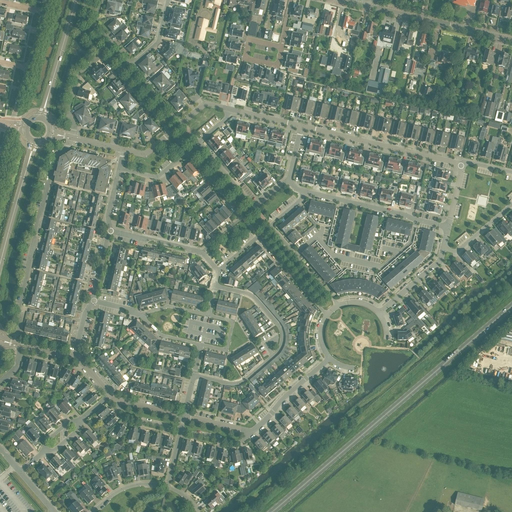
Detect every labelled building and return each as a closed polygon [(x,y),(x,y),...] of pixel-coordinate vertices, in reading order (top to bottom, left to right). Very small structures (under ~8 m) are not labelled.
[(116,0),(116,2),(108,1),(107,4),(109,4),(107,11),(110,11),(109,15),(113,16),(117,15),(117,14),(120,15),(121,12),(119,11),(120,7),(122,7),(123,1),(118,0),(116,0)] [(207,0),(206,8),(211,9),(212,5),(220,7),(221,0),(207,0)] [(227,0),(226,6),(232,8),(233,5),(239,7),(243,8),(243,7),(244,8),(245,0),(227,0)] [(247,11),(253,12),(255,2),(251,1),(251,0),(245,0),(244,8),(248,8),(247,11)] [(264,11),(266,0),(258,0),(258,6),(255,5),(252,16),(258,17),(260,10),(264,11)] [(479,12),(487,13),(489,2),(481,0),(479,12)] [(155,7),(157,8),(158,4),(143,1),(142,4),(146,5),(145,9),(143,9),(143,11),(154,14),(155,7)] [(276,17),(276,20),(282,22),(283,16),(282,16),(283,11),(284,11),(285,8),(284,7),(285,3),(280,2),(277,17),(276,17)] [(292,6),(290,14),(300,16),(303,5),(296,4),(295,7),(292,6)] [(505,8),(503,17),(510,19),(511,16),(511,4),(509,4),(508,8),(505,8)] [(498,16),(500,7),(499,7),(499,6),(497,5),(497,6),(492,5),(490,14),(498,16)] [(170,15),(170,16),(181,19),(183,20),(186,10),(177,8),(176,11),(175,11),(174,11),(172,10),(170,15)] [(307,17),(316,19),(318,11),(314,10),(314,11),(309,10),(307,17)] [(334,24),(331,24),(333,15),(332,14),(330,13),(329,14),(326,14),(324,25),(329,27),(327,36),(331,37),(334,24)] [(9,14),(8,19),(10,19),(15,20),(15,23),(26,25),(27,17),(16,15),(14,15),(9,14)] [(138,22),(137,25),(152,29),(153,25),(151,25),(153,19),(142,16),(141,18),(140,18),(139,22),(138,22)] [(172,28),(181,30),(182,24),(180,24),(181,19),(170,16),(169,18),(170,18),(169,23),(171,24),(172,23),(173,25),(172,28)] [(200,19),(195,40),(204,42),(209,21),(200,19)] [(114,35),(126,26),(124,23),(122,24),(118,20),(116,21),(114,20),(113,20),(111,22),(110,23),(112,25),(109,27),(113,32),(112,33),(114,35)] [(348,30),(347,35),(352,36),(356,37),(356,36),(358,36),(359,32),(357,31),(352,30),(353,28),(354,28),(355,24),(354,23),(355,22),(354,21),(351,20),(350,20),(348,30)] [(249,36),(257,38),(260,24),(252,22),(249,36)] [(378,29),(374,28),(375,24),(369,23),(369,25),(368,25),(366,33),(362,32),(360,41),(365,42),(366,36),(367,36),(368,34),(372,35),(372,36),(376,37),(378,29)] [(151,32),(152,29),(137,25),(137,28),(136,29),(141,29),(139,36),(148,38),(150,32),(151,32)] [(232,25),(231,29),(233,29),(232,36),(242,38),(244,31),(240,30),(241,27),(236,26),(233,25),(232,25)] [(122,42),(130,34),(129,33),(127,34),(125,31),(128,28),(126,26),(114,35),(117,38),(118,37),(122,42)] [(390,28),(384,27),(380,44),(386,45),(390,28)] [(395,29),(390,28),(386,45),(386,44),(392,46),(395,32),(394,32),(395,29)] [(180,36),(181,31),(172,29),(171,31),(170,32),(169,31),(166,30),(165,33),(166,34),(165,38),(176,40),(177,36),(180,36)] [(10,30),(9,34),(10,34),(9,37),(11,38),(23,41),(24,33),(22,32),(22,31),(16,30),(16,31),(13,30),(12,30),(10,30)] [(293,33),(291,39),(302,42),(303,36),(306,36),(307,32),(297,30),(296,33),(293,33)] [(399,34),(395,52),(400,53),(402,44),(410,46),(411,46),(412,47),(414,41),(411,41),(413,33),(407,32),(406,36),(405,36),(405,37),(404,37),(404,35),(399,34)] [(428,37),(422,35),(419,47),(422,48),(422,49),(426,50),(426,51),(428,45),(426,45),(428,37)] [(140,49),(143,46),(141,43),(139,45),(137,42),(138,40),(136,38),(125,47),(127,50),(128,49),(132,54),(139,48),(140,49)] [(230,38),(228,42),(231,43),(229,49),(240,52),(242,45),(238,44),(239,40),(230,38)] [(291,39),(290,46),(293,47),(293,50),(302,53),(303,49),(300,48),(301,44),(302,42),(291,39)] [(164,50),(161,52),(167,60),(173,55),(174,52),(174,51),(176,51),(182,53),(183,52),(183,49),(184,48),(184,45),(178,44),(177,47),(169,45),(166,44),(165,48),(164,50)] [(11,45),(9,53),(20,55),(22,48),(11,45)] [(465,49),(463,57),(466,58),(466,60),(471,61),(472,60),(477,62),(479,52),(478,52),(478,51),(476,51),(475,51),(465,49)] [(483,57),(484,58),(483,63),(490,65),(493,66),(495,54),(493,53),(493,52),(491,52),(491,51),(488,50),(488,51),(486,51),(486,52),(485,51),(483,57)] [(226,51),(225,55),(227,56),(226,62),(236,64),(238,57),(234,57),(235,53),(226,51)] [(288,54),(286,61),(297,63),(298,57),(301,58),(302,54),(292,51),(291,55),(288,54)] [(332,74),(336,75),(339,62),(336,61),(337,55),(333,54),(334,54),(331,53),(331,54),(330,54),(329,59),(323,57),(321,65),(334,68),(332,74)] [(440,64),(442,65),(442,63),(445,64),(445,65),(449,66),(450,64),(450,61),(451,61),(452,55),(441,53),(440,58),(437,57),(436,61),(430,60),(429,66),(435,67),(435,66),(439,67),(440,64)] [(150,54),(148,56),(143,60),(145,62),(140,66),(142,68),(142,69),(144,71),(152,64),(148,60),(152,57),(150,54)] [(508,67),(511,57),(508,56),(506,55),(507,55),(506,54),(504,54),(503,54),(502,54),(501,57),(500,57),(498,63),(500,63),(499,66),(500,66),(500,67),(503,68),(504,67),(505,68),(505,67),(508,67)] [(342,63),(339,62),(336,75),(340,76),(342,70),(348,71),(349,66),(350,66),(351,62),(350,62),(351,59),(344,57),(342,63)] [(206,68),(208,61),(202,60),(202,61),(199,61),(198,63),(201,64),(200,66),(206,68)] [(286,61),(285,68),(288,68),(288,72),(291,73),(297,74),(298,70),(295,69),(297,63),(286,61)] [(156,68),(152,64),(144,71),(146,74),(146,73),(148,75),(153,71),(155,74),(163,67),(161,64),(156,68)] [(244,64),(241,75),(248,77),(247,79),(251,80),(253,71),(250,70),(251,66),(244,64)] [(97,81),(108,71),(103,65),(99,68),(98,66),(89,73),(92,76),(93,77),(93,78),(94,78),(97,81)] [(253,71),(251,80),(255,81),(255,78),(262,80),(264,69),(257,67),(256,71),(253,71)] [(390,70),(381,68),(377,83),(387,85),(388,81),(389,78),(390,70)] [(264,69),(262,80),(267,81),(267,84),(271,85),(273,75),(270,74),(271,71),(264,69)] [(0,70),(0,78),(7,80),(9,73),(0,70)] [(187,87),(188,87),(189,88),(190,88),(191,87),(192,87),(194,87),(193,80),(199,79),(198,73),(192,74),(192,71),(185,72),(187,87)] [(156,85),(158,88),(168,79),(162,72),(157,76),(159,78),(154,82),(156,85)] [(273,75),(271,85),(275,86),(275,83),(282,85),(284,74),(277,72),(276,76),(273,75)] [(168,79),(158,88),(160,90),(161,90),(163,92),(165,90),(167,92),(169,90),(175,86),(176,85),(175,84),(173,82),(172,83),(168,79)] [(116,97),(122,92),(120,90),(123,88),(120,85),(121,84),(118,80),(116,81),(111,85),(117,92),(114,95),(116,97)] [(387,85),(377,83),(368,81),(366,92),(384,96),(387,85)] [(217,87),(218,85),(206,82),(204,91),(211,92),(213,92),(213,93),(219,94),(220,92),(227,94),(229,85),(222,83),(221,88),(217,87)] [(93,96),(96,93),(98,96),(100,94),(98,92),(96,93),(88,83),(83,87),(84,88),(83,90),(80,89),(80,91),(79,92),(79,93),(79,94),(79,95),(78,97),(88,100),(90,95),(93,96)] [(233,87),(231,95),(238,97),(237,100),(245,101),(246,97),(247,97),(248,92),(241,90),(241,89),(233,87)] [(179,90),(177,92),(177,93),(174,95),(176,97),(174,98),(175,100),(172,103),(174,105),(173,106),(179,112),(185,106),(185,105),(184,106),(181,103),(184,101),(183,100),(186,98),(179,90)] [(266,99),(268,93),(261,91),(260,95),(255,94),(255,95),(254,95),(253,99),(253,102),(253,103),(258,104),(261,104),(262,99),(266,99),(265,101),(266,101),(266,99)] [(274,94),(268,93),(266,99),(269,100),(268,106),(271,107),(271,108),(275,109),(275,108),(276,108),(277,105),(278,105),(279,101),(278,100),(273,98),(274,94)] [(124,108),(125,107),(134,99),(132,97),(131,98),(129,95),(124,99),(122,97),(118,101),(124,108)] [(286,109),(286,110),(288,111),(291,112),(294,97),(286,95),(283,108),(286,109)] [(296,111),(298,112),(301,99),(294,97),(291,112),(294,112),(295,113),(296,111)] [(484,102),(481,116),(484,117),(484,118),(489,119),(492,120),(492,119),(495,120),(497,109),(498,109),(499,106),(500,101),(500,99),(496,98),(495,100),(494,105),(484,102)] [(136,102),(134,99),(125,107),(127,110),(126,111),(131,116),(137,111),(134,108),(137,105),(135,102),(136,102)] [(302,114),(305,115),(309,100),(301,99),(298,112),(301,112),(301,114),(302,114)] [(116,103),(114,100),(108,105),(111,108),(116,103)] [(310,115),(313,115),(316,102),(309,100),(305,115),(308,116),(310,116),(310,115)] [(317,118),(320,118),(323,104),(316,102),(313,115),(316,116),(315,117),(317,118)] [(77,117),(79,120),(88,114),(90,113),(85,105),(81,104),(76,108),(75,109),(77,112),(78,112),(79,113),(76,114),(78,117),(77,117)] [(325,118),(327,119),(330,106),(323,104),(320,118),(323,119),(324,120),(325,118)] [(331,121),(334,122),(338,107),(330,106),(327,119),(330,119),(330,121),(331,121)] [(339,122),(342,122),(345,109),(338,107),(334,122),(337,123),(338,123),(339,123),(339,122)] [(346,125),(349,125),(352,111),(345,109),(342,122),(345,123),(344,124),(346,125)] [(495,120),(495,121),(502,123),(505,111),(501,110),(498,109),(497,109),(495,120)] [(354,125),(357,126),(360,113),(352,111),(349,125),(352,126),(354,126),(354,125)] [(511,114),(505,112),(503,120),(510,122),(511,114)] [(361,128),(364,129),(367,114),(360,113),(357,126),(359,126),(359,128),(361,128)] [(88,122),(89,124),(90,125),(95,122),(96,119),(95,117),(91,119),(88,114),(79,120),(80,123),(81,122),(83,125),(88,122)] [(374,116),(367,114),(364,129),(367,130),(367,129),(368,130),(369,128),(371,129),(374,116)] [(103,132),(106,132),(109,119),(100,117),(98,123),(101,124),(100,130),(103,131),(103,132)] [(377,131),(377,132),(379,132),(382,133),(385,119),(377,117),(374,130),(377,131)] [(117,128),(117,124),(118,122),(109,119),(106,132),(109,133),(109,132),(112,133),(113,127),(117,128)] [(155,132),(159,129),(156,125),(155,126),(150,119),(145,124),(144,123),(141,126),(142,132),(144,134),(147,132),(150,130),(153,133),(155,131),(155,132)] [(387,133),(389,133),(392,120),(385,119),(382,133),(385,134),(386,134),(387,133)] [(393,136),(396,137),(400,122),(392,120),(389,133),(392,134),(392,135),(393,136)] [(121,122),(120,124),(120,128),(123,129),(121,135),(124,136),(124,137),(127,137),(130,127),(129,126),(126,126),(126,124),(121,122)] [(239,122),(238,124),(238,125),(237,129),(236,134),(242,136),(242,133),(244,123),(239,122)] [(401,136),(404,137),(407,124),(400,122),(396,137),(399,137),(401,138),(401,136)] [(242,133),(242,136),(247,137),(246,139),(250,140),(250,138),(252,131),(249,130),(249,128),(249,126),(250,126),(250,125),(250,124),(249,124),(244,123),(244,124),(242,133)] [(130,127),(127,137),(130,138),(130,137),(133,138),(134,134),(135,132),(138,133),(142,134),(142,132),(141,126),(139,127),(130,124),(129,126),(130,127)] [(408,139),(411,140),(414,125),(407,124),(404,137),(407,137),(406,139),(408,139)] [(416,140),(418,140),(421,127),(414,125),(411,140),(414,141),(415,141),(416,140)] [(256,126),(256,128),(256,130),(255,130),(255,132),(252,131),(250,138),(259,140),(260,137),(262,127),(257,126),(256,126)] [(260,137),(259,140),(268,142),(269,135),(266,135),(267,132),(266,132),(267,131),(267,129),(267,128),(262,127),(260,137)] [(422,143),(425,144),(429,129),(421,127),(418,140),(421,141),(421,142),(422,143)] [(430,143),(433,144),(436,131),(429,129),(425,144),(429,144),(430,144),(430,143)] [(274,130),(274,131),(273,132),(273,134),(272,136),(269,135),(268,142),(277,144),(279,131),(274,130)] [(284,135),(285,133),(284,132),(279,131),(277,144),(282,145),(281,147),(285,148),(287,139),(284,139),(284,136),(284,135)] [(437,146),(440,147),(443,132),(436,131),(433,144),(436,144),(435,146),(437,146)] [(445,147),(448,147),(451,134),(443,132),(440,147),(443,148),(445,148),(445,147)] [(452,150),(455,150),(458,136),(451,134),(448,147),(450,148),(450,149),(452,150)] [(465,138),(458,136),(455,150),(458,151),(459,151),(460,150),(462,151),(465,138)] [(210,143),(208,144),(208,145),(212,149),(219,142),(216,137),(214,139),(211,142),(210,143)] [(489,159),(491,151),(495,152),(498,139),(493,137),(491,145),(485,143),(485,145),(484,145),(483,149),(484,149),(482,157),(489,159)] [(307,145),(305,154),(309,155),(309,153),(315,154),(318,140),(313,139),(312,139),(312,140),(312,141),(311,143),(311,145),(307,145)] [(501,140),(498,139),(495,152),(494,153),(498,154),(496,160),(503,162),(504,159),(505,159),(506,155),(505,155),(507,149),(503,148),(504,145),(500,144),(501,140)] [(323,142),(318,140),(315,154),(320,155),(319,157),(323,158),(325,149),(322,148),(323,146),(322,146),(323,144),(323,142)] [(216,153),(217,151),(218,150),(220,149),(222,151),(227,147),(225,144),(223,146),(219,142),(212,149),(215,152),(215,153),(216,153)] [(471,147),(469,154),(471,154),(470,155),(474,156),(474,155),(476,156),(479,144),(472,142),(472,143),(470,142),(469,147),(471,147)] [(227,147),(222,151),(224,154),(223,155),(221,156),(220,157),(220,158),(223,162),(233,154),(229,150),(233,147),(230,144),(227,147)] [(332,144),(331,146),(331,148),(330,150),(327,149),(325,157),(329,158),(329,155),(334,156),(335,156),(337,145),(332,144)] [(343,146),(342,146),(337,145),(335,156),(334,156),(334,159),(339,160),(339,162),(343,163),(345,153),(341,153),(342,150),(342,149),(343,147),(343,146)] [(351,149),(351,151),(350,152),(350,154),(346,154),(345,161),(353,163),(357,150),(352,148),(351,149)] [(362,151),(357,150),(353,163),(362,165),(364,158),(361,157),(361,155),(362,153),(362,152),(362,151)] [(72,151),(68,154),(60,158),(58,168),(68,170),(69,162),(71,161),(79,163),(78,164),(93,168),(93,167),(101,168),(102,170),(100,178),(110,180),(112,171),(105,159),(72,151)] [(277,154),(267,152),(266,156),(268,157),(267,163),(278,165),(281,166),(282,160),(282,159),(280,159),(278,159),(278,158),(276,158),(277,154)] [(371,153),(370,154),(370,155),(370,157),(369,159),(366,158),(364,166),(373,168),(376,154),(371,153)] [(233,154),(223,162),(227,166),(228,166),(229,165),(230,164),(232,162),(234,165),(239,161),(237,158),(233,154)] [(381,156),(381,155),(376,154),(373,168),(378,169),(378,171),(381,172),(384,163),(380,162),(381,159),(381,158),(382,156),(381,156)] [(390,158),(390,160),(389,161),(389,164),(385,163),(384,170),(387,171),(388,169),(393,170),(396,159),(391,158),(390,158)] [(401,160),(396,159),(393,170),(392,172),(401,175),(403,167),(400,166),(400,164),(401,162),(401,161),(401,160)] [(232,172),(235,176),(245,167),(239,161),(234,165),(236,167),(234,169),(233,170),(232,171),(232,172)] [(409,163),(409,164),(409,166),(408,168),(405,168),(403,175),(412,177),(415,163),(410,162),(409,163)] [(193,175),(197,171),(194,167),(194,166),(192,163),(191,164),(190,163),(185,167),(187,170),(185,172),(191,180),(195,184),(198,181),(193,175)] [(420,165),(415,163),(412,177),(417,179),(421,179),(422,172),(419,171),(420,169),(420,167),(421,165),(420,165)] [(239,180),(241,179),(240,179),(242,178),(244,176),(246,179),(252,173),(250,170),(248,171),(245,167),(235,176),(238,180),(239,180)] [(444,169),(435,167),(434,171),(436,172),(434,178),(446,181),(448,181),(450,175),(449,175),(449,174),(447,174),(446,174),(443,173),(444,169)] [(57,173),(55,172),(54,177),(56,177),(55,182),(65,185),(69,170),(68,170),(58,168),(57,173)] [(272,182),(271,181),(270,180),(270,179),(269,178),(271,175),(266,169),(263,171),(264,173),(260,176),(269,186),(272,183),(272,182)] [(302,183),(302,184),(307,185),(311,171),(302,169),(300,176),(303,177),(303,180),(302,181),(302,183)] [(313,186),(313,185),(314,184),(313,184),(314,182),(314,180),(318,181),(320,173),(316,172),(315,175),(310,173),(311,171),(307,185),(312,186),(313,186)] [(178,173),(174,176),(182,184),(186,181),(188,183),(191,180),(185,172),(182,174),(180,172),(178,173)] [(81,173),(78,188),(83,189),(86,174),(81,173)] [(321,174),(319,181),(323,182),(322,184),(322,186),(321,187),(321,188),(322,188),(327,189),(329,178),(330,176),(325,174),(321,174)] [(89,185),(90,180),(89,180),(90,178),(92,178),(95,179),(95,176),(88,175),(87,180),(88,180),(87,185),(89,185)] [(173,185),(170,187),(175,197),(180,192),(177,188),(182,184),(174,176),(171,179),(170,180),(174,185),(173,185)] [(264,190),(269,186),(260,176),(253,182),(257,187),(260,185),(261,187),(262,188),(263,190),(264,190)] [(341,193),(346,194),(349,180),(344,179),(345,177),(341,176),(339,186),(342,186),(342,189),(341,190),(341,192),(341,193)] [(95,192),(106,194),(107,189),(109,190),(110,185),(108,185),(110,180),(100,178),(99,177),(95,192)] [(333,190),(333,188),(333,187),(334,185),(337,185),(339,178),(335,177),(335,179),(329,178),(327,189),(332,191),(332,190),(333,190)] [(447,186),(445,185),(443,185),(441,184),(442,181),(432,178),(431,182),(433,183),(432,189),(443,192),(446,192),(447,186)] [(352,195),(352,193),(353,191),(353,189),(357,190),(358,182),(349,180),(346,194),(351,195),(352,195)] [(361,197),(366,199),(369,185),(364,184),(364,182),(361,181),(358,190),(362,191),(361,193),(361,195),(360,197),(361,197)] [(127,193),(137,195),(140,184),(135,183),(135,184),(133,183),(132,186),(129,186),(127,193)] [(202,198),(211,190),(210,189),(208,186),(207,187),(204,183),(200,186),(198,188),(195,191),(193,192),(195,195),(198,193),(202,198)] [(144,185),(140,184),(137,195),(143,197),(143,198),(149,200),(149,192),(145,192),(144,192),(146,186),(144,186),(144,185)] [(163,185),(158,186),(161,197),(163,198),(165,197),(165,196),(167,195),(168,198),(175,197),(170,187),(167,189),(166,189),(165,185),(163,185)] [(371,200),(372,199),(372,198),(372,196),(373,194),(376,195),(378,187),(369,185),(366,199),(371,200)] [(155,198),(161,197),(158,186),(154,187),(152,188),(153,192),(152,192),(149,192),(149,200),(155,198)] [(380,202),(385,203),(388,192),(383,191),(383,188),(380,187),(378,195),(381,196),(381,198),(380,200),(380,201),(380,202)] [(391,204),(391,202),(392,201),(392,198),(396,199),(398,190),(394,189),(394,191),(389,190),(388,192),(385,203),(390,204),(391,204)] [(215,200),(217,198),(216,197),(214,194),(211,190),(202,198),(199,200),(202,203),(204,201),(208,206),(215,200)] [(443,204),(444,198),(444,197),(442,197),(440,196),(438,196),(439,192),(430,190),(429,194),(431,194),(429,200),(441,203),(443,204)] [(400,206),(400,207),(405,208),(408,194),(399,192),(397,199),(401,200),(400,203),(400,204),(399,206),(400,206)] [(410,209),(410,208),(411,207),(411,205),(412,203),(415,204),(417,194),(414,193),(413,195),(408,194),(405,208),(410,209)] [(103,197),(94,195),(91,194),(90,199),(93,200),(101,202),(103,197)] [(54,196),(53,202),(64,204),(66,199),(63,198),(54,196)] [(53,202),(52,207),(63,210),(64,204),(53,202)] [(309,213),(308,214),(308,215),(310,217),(310,216),(311,216),(312,213),(314,213),(316,203),(311,202),(309,212),(309,213)] [(441,209),(440,208),(439,208),(438,208),(436,207),(436,203),(429,202),(426,212),(438,215),(440,215),(442,209),(441,209)] [(52,207),(50,212),(62,215),(63,210),(52,207)] [(232,215),(226,208),(221,212),(217,208),(214,211),(218,214),(224,222),(228,218),(228,219),(231,216),(232,215)] [(280,227),(286,234),(308,215),(302,208),(280,227)] [(345,210),(344,215),(353,218),(355,213),(336,208),(345,210)] [(58,220),(61,220),(62,215),(50,212),(49,218),(58,220)] [(128,223),(131,224),(132,216),(133,216),(133,213),(130,212),(129,215),(123,214),(122,219),(121,219),(120,223),(121,223),(120,224),(127,226),(128,223)] [(223,222),(224,222),(218,214),(213,218),(210,214),(207,217),(209,219),(217,228),(220,225),(221,225),(223,223),(223,222)] [(135,228),(139,229),(142,218),(134,216),(133,216),(132,216),(131,224),(134,224),(133,227),(135,228)] [(149,230),(159,232),(161,223),(155,222),(157,217),(153,216),(149,230)] [(318,225),(317,224),(310,216),(310,217),(308,218),(314,225),(311,228),(302,235),(304,237),(318,225)] [(150,228),(152,220),(142,218),(139,229),(144,230),(146,230),(147,227),(150,228)] [(161,223),(159,232),(169,235),(171,225),(171,223),(165,222),(166,219),(163,218),(162,218),(161,223)] [(209,219),(204,223),(202,221),(199,223),(209,235),(213,231),(216,229),(217,228),(209,219)] [(57,222),(48,220),(47,226),(56,228),(57,222)] [(169,235),(178,237),(181,226),(175,224),(176,221),(172,220),(171,223),(171,225),(169,235)] [(511,227),(511,228),(510,227),(509,227),(504,221),(498,226),(500,229),(500,230),(502,233),(503,232),(506,235),(509,233),(510,235),(511,232),(511,227)] [(178,237),(188,239),(191,228),(185,226),(185,223),(182,223),(182,222),(181,226),(178,237)] [(198,241),(200,230),(194,229),(195,225),(193,224),(193,225),(191,225),(191,228),(188,239),(198,241)] [(425,231),(424,236),(433,238),(435,233),(416,229),(416,232),(418,233),(419,230),(425,231)] [(295,245),(302,239),(295,231),(294,232),(293,231),(290,234),(291,235),(288,237),(295,245)] [(494,231),(489,235),(489,234),(486,237),(494,247),(497,245),(498,246),(502,242),(504,244),(507,242),(500,233),(497,236),(494,231)] [(493,252),(489,247),(486,250),(480,243),(478,245),(477,244),(474,247),(475,248),(474,248),(476,250),(475,251),(477,254),(478,253),(481,256),(484,254),(485,254),(486,254),(488,256),(493,252)] [(257,248),(255,249),(261,256),(262,257),(266,254),(258,245),(256,247),(257,248)] [(302,253),(306,257),(314,251),(310,247),(303,253),(302,253)] [(50,250),(42,248),(41,253),(49,255),(52,256),(54,250),(50,250)] [(118,248),(117,254),(125,256),(128,256),(129,250),(118,248)] [(140,254),(139,259),(142,260),(142,258),(148,259),(150,250),(144,249),(143,255),(140,254)] [(253,250),(250,252),(257,260),(261,256),(255,249),(253,251),(253,250)] [(421,251),(417,253),(417,254),(423,260),(430,255),(430,252),(421,250),(421,251)] [(306,257),(309,261),(317,255),(314,251),(306,257)] [(249,254),(247,256),(253,263),(257,260),(250,252),(248,254),(249,254)] [(462,257),(469,265),(471,267),(480,260),(476,255),(473,257),(468,252),(462,257)] [(165,254),(160,253),(158,261),(157,264),(162,266),(163,263),(165,254)] [(417,253),(413,256),(419,263),(423,260),(417,254),(417,253)] [(309,261),(312,265),(320,258),(317,255),(309,261)] [(245,256),(243,258),(250,267),(251,268),(255,265),(253,263),(247,256),(246,257),(245,256)] [(413,256),(409,259),(416,267),(419,263),(413,256)] [(187,271),(188,265),(185,265),(187,259),(181,258),(179,266),(185,268),(184,270),(187,271)] [(241,261),(240,263),(246,270),(250,267),(243,258),(241,260),(241,261)] [(312,265),(316,268),(323,262),(320,258),(312,265)] [(409,259),(406,262),(412,270),(416,267),(409,259)] [(316,268),(319,272),(326,265),(323,262),(316,268)] [(406,262),(402,265),(408,273),(412,270),(406,262)] [(457,262),(451,267),(453,270),(453,271),(455,274),(456,273),(458,276),(463,272),(465,274),(469,279),(473,275),(466,267),(463,269),(457,262)] [(237,263),(235,265),(236,266),(243,274),(246,270),(240,263),(238,264),(237,263)] [(190,264),(189,270),(190,272),(191,272),(195,276),(204,270),(204,269),(201,267),(201,268),(199,265),(197,267),(195,265),(190,264)] [(319,272),(322,275),(329,269),(326,265),(319,272)] [(402,265),(398,268),(405,276),(408,273),(402,265)] [(238,278),(243,274),(236,266),(233,268),(233,269),(231,271),(232,272),(229,274),(235,278),(236,276),(238,278)] [(271,269),(269,272),(271,274),(270,274),(274,279),(282,272),(281,272),(280,271),(281,270),(278,267),(276,269),(273,271),(271,269)] [(398,268),(395,272),(401,279),(405,276),(398,268)] [(322,275),(325,279),(332,273),(329,269),(322,275)] [(204,277),(206,275),(205,273),(205,272),(204,270),(195,276),(198,281),(198,282),(200,284),(204,281),(203,279),(204,277)] [(36,272),(35,278),(43,280),(45,274),(36,272)] [(285,275),(282,272),(274,279),(277,282),(275,284),(277,285),(278,284),(286,277),(284,276),(285,275)] [(395,272),(391,275),(398,282),(401,279),(395,272)] [(442,276),(441,277),(449,286),(452,283),(455,286),(456,285),(460,282),(454,276),(451,278),(446,272),(445,274),(444,273),(442,275),(442,276)] [(336,277),(332,273),(325,279),(328,283),(336,277)] [(237,279),(235,278),(229,274),(228,279),(227,278),(226,281),(225,281),(225,285),(235,287),(237,279)] [(391,275),(388,278),(394,285),(398,282),(391,275)] [(278,284),(283,289),(290,282),(288,280),(289,280),(286,277),(278,284)] [(388,278),(384,281),(390,288),(390,289),(394,285),(388,278)] [(435,281),(429,286),(432,289),(432,290),(434,292),(435,292),(438,295),(441,292),(443,294),(448,290),(443,285),(441,287),(435,281)] [(283,289),(287,293),(295,287),(294,286),(294,287),(292,285),(293,285),(290,282),(283,289)] [(337,294),(338,294),(341,293),(338,284),(336,284),(333,285),(331,283),(329,284),(338,294),(337,294)] [(372,284),(371,284),(368,293),(369,294),(372,295),(376,286),(374,285),(372,284)] [(376,284),(376,286),(372,295),(375,296),(376,297),(381,288),(382,287),(376,284)] [(108,290),(114,292),(113,295),(119,296),(119,293),(116,292),(118,287),(109,285),(108,290)] [(287,293),(291,298),(299,291),(298,291),(298,292),(297,290),(295,287),(287,293)] [(388,288),(385,290),(383,290),(381,288),(376,297),(377,297),(379,299),(379,298),(389,289),(388,288)] [(167,289),(157,292),(160,302),(164,301),(164,300),(167,300),(166,297),(169,296),(167,289)] [(438,300),(431,293),(429,295),(425,290),(418,295),(423,300),(422,301),(425,304),(426,304),(429,302),(432,305),(438,300)] [(291,298),(288,300),(292,304),(293,303),(302,295),(299,291),(291,298)] [(157,292),(151,293),(154,303),(157,303),(160,302),(157,292)] [(151,293),(145,295),(144,295),(145,296),(148,306),(151,305),(151,304),(154,303),(151,293)] [(144,307),(148,306),(145,296),(143,297),(142,294),(135,296),(137,305),(140,304),(141,307),(144,306),(144,307)] [(305,299),(302,295),(293,303),(296,307),(305,299)] [(304,300),(296,307),(299,311),(302,309),(309,303),(305,299),(304,300)] [(422,309),(413,300),(411,302),(410,302),(407,304),(408,305),(407,306),(412,312),(409,315),(412,318),(414,320),(414,321),(424,312),(422,309)] [(302,309),(299,311),(303,314),(304,314),(305,313),(312,307),(309,303),(302,309)] [(305,313),(314,317),(315,315),(316,313),(317,311),(316,312),(312,307),(305,313)] [(403,307),(398,311),(398,312),(399,315),(394,316),(397,326),(404,324),(401,314),(406,310),(403,307)] [(249,311),(241,316),(242,319),(243,318),(244,320),(252,315),(249,311)] [(103,313),(101,319),(110,321),(110,320),(112,321),(113,315),(111,315),(103,313)] [(302,319),(311,322),(312,320),(313,320),(313,318),(314,317),(305,313),(303,319),(302,319)] [(245,323),(246,325),(255,320),(252,315),(244,320),(246,322),(245,323)] [(311,327),(311,325),(310,324),(311,322),(302,319),(299,320),(299,322),(301,322),(300,326),(310,328),(311,327)] [(249,327),(250,329),(257,324),(255,320),(246,325),(248,328),(249,327)] [(27,321),(25,332),(30,333),(33,322),(27,321)] [(30,333),(35,335),(37,326),(38,323),(33,322),(30,333)] [(37,326),(35,335),(41,336),(43,327),(43,324),(44,324),(38,322),(38,323),(37,326)] [(135,324),(133,322),(127,328),(130,331),(132,329),(136,333),(143,326),(140,323),(140,324),(137,322),(135,324)] [(250,331),(252,334),(260,328),(257,324),(250,329),(251,331),(250,331)] [(411,333),(413,332),(410,329),(411,328),(408,325),(404,329),(404,333),(399,333),(399,340),(409,340),(409,339),(413,335),(411,333)] [(145,329),(146,329),(143,326),(136,333),(135,334),(140,339),(147,331),(145,329)] [(56,340),(62,341),(64,332),(64,330),(65,329),(59,328),(56,340)] [(255,338),(263,333),(260,328),(252,334),(253,336),(254,335),(255,338)] [(66,330),(64,330),(64,332),(62,341),(61,342),(64,343),(64,341),(67,342),(70,332),(67,331),(66,330)] [(150,332),(149,333),(147,331),(140,339),(145,343),(153,335),(150,332)] [(152,350),(157,344),(155,342),(157,340),(155,338),(156,337),(153,335),(145,343),(152,350)] [(251,346),(249,347),(254,356),(258,353),(254,345),(252,347),(251,346)] [(301,347),(303,354),(311,351),(311,350),(311,348),(310,348),(309,345),(300,347),(301,347)] [(247,350),(245,351),(250,358),(254,356),(249,347),(246,349),(247,350)] [(242,351),(240,353),(245,361),(250,358),(245,351),(243,352),(242,351)] [(303,354),(302,354),(308,361),(313,357),(314,357),(313,355),(312,353),(311,351),(303,354)] [(238,355),(236,356),(241,364),(245,361),(240,353),(237,354),(238,355)] [(302,354),(298,357),(304,364),(308,361),(302,354)] [(97,360),(101,365),(108,359),(104,355),(97,360)] [(231,358),(236,367),(241,364),(236,356),(234,358),(234,357),(231,358)] [(298,357),(294,361),(300,368),(304,364),(298,357)] [(101,365),(105,369),(111,364),(108,359),(101,365)] [(22,366),(26,368),(25,371),(31,373),(30,376),(34,377),(37,365),(33,364),(34,362),(33,362),(33,361),(28,360),(28,361),(27,364),(22,363),(22,366)] [(297,371),(300,368),(294,361),(291,364),(297,371)] [(39,370),(39,373),(44,375),(44,376),(47,377),(48,373),(49,368),(50,366),(47,365),(46,365),(42,363),(41,364),(40,366),(39,370)] [(290,363),(286,366),(293,374),(297,371),(291,364),(290,363)] [(105,369),(109,374),(115,368),(111,364),(105,369)] [(53,367),(52,369),(49,368),(48,373),(47,377),(47,379),(56,381),(59,368),(58,368),(58,367),(53,366),(53,367)] [(286,366),(282,370),(289,378),(293,374),(286,366)] [(109,374),(112,378),(119,372),(115,368),(109,374)] [(70,375),(71,373),(71,372),(67,370),(66,370),(61,378),(66,381),(65,382),(68,384),(72,376),(70,375)] [(282,370),(278,373),(285,381),(289,378),(282,370)] [(112,378),(116,383),(123,377),(119,372),(112,378)] [(335,384),(339,377),(336,375),(336,374),(333,372),(332,373),(329,372),(326,378),(326,379),(324,380),(329,386),(330,385),(331,384),(332,385),(333,385),(334,385),(335,384)] [(278,373),(274,376),(281,384),(285,381),(278,373)] [(68,384),(66,386),(69,388),(71,386),(76,389),(81,379),(81,378),(77,376),(76,376),(75,378),(72,376),(68,384)] [(274,376),(271,380),(277,388),(281,384),(274,376)] [(116,383),(120,387),(127,381),(123,377),(116,383)] [(342,380),(340,384),(343,390),(349,391),(349,388),(353,389),(353,387),(357,387),(357,386),(360,386),(360,381),(357,381),(357,380),(354,380),(354,379),(350,378),(350,379),(346,379),(346,380),(342,380)] [(25,392),(27,383),(25,382),(15,380),(15,383),(12,383),(11,388),(11,389),(22,391),(25,392)] [(271,380),(267,383),(273,391),(277,388),(271,380)] [(327,401),(330,398),(324,392),(328,389),(320,380),(317,382),(317,383),(315,385),(321,392),(320,393),(327,401)] [(133,391),(139,393),(141,384),(136,383),(136,382),(133,381),(131,387),(134,388),(133,391)] [(267,383),(263,386),(263,387),(264,387),(270,394),(273,391),(267,383)] [(86,385),(78,392),(81,396),(80,397),(83,400),(90,394),(88,391),(90,389),(90,388),(87,385),(86,385)] [(264,387),(263,387),(260,391),(266,398),(270,394),(264,387)] [(254,390),(249,395),(251,398),(249,399),(255,406),(258,404),(258,403),(260,401),(258,399),(260,397),(261,396),(256,390),(255,391),(254,390)] [(309,403),(310,404),(313,401),(315,402),(316,401),(318,403),(322,400),(318,395),(313,390),(310,393),(309,391),(306,393),(303,395),(304,396),(303,396),(305,398),(309,403)] [(16,399),(17,394),(7,392),(6,396),(4,396),(3,401),(3,402),(14,404),(15,398),(16,399)] [(81,401),(83,404),(86,401),(90,406),(98,398),(95,394),(94,394),(92,396),(90,394),(83,400),(81,401)] [(67,415),(72,410),(67,404),(70,402),(66,398),(63,400),(65,402),(60,407),(67,415)] [(295,403),(297,406),(301,410),(306,406),(306,405),(309,403),(305,398),(302,400),(300,399),(298,401),(297,400),(295,402),(295,403)] [(241,405),(241,406),(243,414),(249,409),(250,410),(252,408),(253,409),(255,406),(249,399),(244,403),(242,401),(240,403),(241,404),(241,405)] [(222,401),(220,408),(223,409),(222,412),(225,413),(229,414),(231,403),(222,401)] [(236,415),(236,413),(243,414),(241,406),(231,403),(229,414),(232,415),(233,414),(236,415)] [(17,413),(18,409),(4,406),(3,410),(1,409),(1,410),(0,411),(0,415),(10,418),(12,412),(17,413)] [(287,412),(291,416),(291,415),(294,420),(294,419),(300,415),(298,414),(302,411),(301,410),(297,406),(294,409),(293,407),(290,409),(287,411),(288,411),(287,412)] [(61,413),(55,407),(47,414),(56,424),(61,420),(57,416),(61,413)] [(104,409),(102,407),(99,410),(101,412),(98,414),(101,419),(99,420),(102,423),(109,416),(110,416),(108,413),(110,412),(108,410),(109,410),(107,407),(106,408),(106,407),(104,409)] [(38,424),(45,433),(51,428),(49,426),(51,424),(47,419),(42,413),(40,415),(43,419),(38,424)] [(287,428),(292,423),(295,420),(294,419),(294,420),(291,415),(291,416),(288,418),(286,417),(284,419),(283,418),(281,420),(281,421),(283,424),(287,428)] [(110,416),(109,416),(102,423),(104,425),(105,424),(107,423),(110,428),(118,421),(117,421),(118,420),(115,417),(114,417),(114,416),(112,418),(110,416)] [(13,427),(14,423),(2,420),(1,424),(0,423),(0,429),(9,432),(10,426),(13,427)] [(25,431),(34,442),(35,442),(36,442),(38,441),(38,439),(40,437),(34,431),(37,428),(31,422),(27,426),(28,428),(25,431)] [(273,429),(274,431),(275,431),(279,436),(280,437),(285,433),(284,431),(288,428),(287,428),(283,424),(280,426),(278,425),(276,427),(276,426),(273,428),(274,429),(273,429)] [(114,429),(109,434),(111,435),(110,436),(113,438),(114,437),(116,435),(121,438),(127,428),(126,428),(126,427),(122,425),(121,425),(120,427),(118,425),(115,430),(114,429)] [(138,445),(140,434),(137,433),(138,431),(137,431),(138,430),(133,429),(133,430),(132,429),(129,440),(135,442),(135,444),(138,445)] [(20,439),(24,435),(21,432),(20,430),(15,434),(17,436),(20,439)] [(99,445),(103,442),(97,434),(94,436),(89,431),(88,431),(87,432),(87,433),(84,435),(92,445),(96,442),(99,445)] [(265,436),(265,437),(266,438),(270,443),(271,445),(277,440),(280,437),(279,436),(275,431),(274,431),(271,434),(270,432),(268,434),(267,433),(265,436)] [(147,444),(150,434),(149,434),(149,433),(145,432),(144,432),(143,434),(140,434),(138,445),(141,446),(142,443),(147,444)] [(158,447),(162,448),(162,444),(163,444),(163,440),(160,440),(161,436),(156,435),(155,435),(153,445),(159,446),(158,447)] [(161,448),(160,450),(164,451),(164,450),(170,451),(170,449),(171,449),(173,439),(172,439),(173,439),(168,437),(168,438),(167,438),(166,441),(163,440),(163,444),(162,444),(162,448),(161,448)] [(267,446),(270,443),(266,438),(263,441),(261,439),(259,441),(256,443),(257,444),(256,444),(263,452),(268,447),(267,446)] [(86,453),(91,449),(86,442),(83,445),(79,440),(78,442),(77,441),(75,443),(75,444),(74,445),(81,453),(84,451),(86,453)] [(27,457),(33,451),(25,441),(18,447),(27,457)] [(188,456),(191,457),(191,455),(192,451),(193,448),(190,447),(191,443),(190,443),(186,442),(185,442),(183,452),(188,453),(188,456)] [(192,451),(191,455),(194,456),(193,457),(199,458),(200,456),(201,456),(203,446),(202,446),(197,445),(195,452),(192,451)] [(213,460),(213,461),(216,462),(217,457),(214,457),(216,449),(215,449),(211,448),(210,448),(207,459),(213,460)] [(245,453),(242,454),(245,468),(248,467),(247,462),(253,461),(251,450),(250,450),(250,449),(245,450),(246,451),(245,451),(245,453)] [(76,462),(80,458),(75,452),(73,454),(69,450),(63,454),(70,462),(74,459),(76,462)] [(215,464),(215,467),(220,468),(221,462),(225,463),(228,452),(227,452),(222,450),(222,451),(221,454),(218,453),(217,457),(216,462),(215,464)] [(242,468),(245,468),(242,454),(239,454),(239,452),(238,452),(234,453),(233,453),(235,464),(241,463),(242,468)] [(164,474),(166,462),(163,462),(164,458),(152,456),(152,460),(158,461),(156,472),(164,474)] [(64,471),(65,469),(68,472),(72,469),(67,464),(65,462),(64,460),(61,462),(57,457),(51,462),(58,469),(61,467),(64,471)] [(131,467),(135,467),(134,460),(128,461),(128,465),(122,466),(123,474),(124,475),(125,478),(133,476),(131,467)] [(115,471),(118,470),(116,463),(112,465),(114,467),(106,471),(107,474),(107,475),(108,477),(110,482),(118,478),(115,471)] [(141,463),(136,464),(137,470),(140,470),(141,476),(148,475),(148,472),(150,471),(150,465),(147,465),(142,466),(141,463)] [(53,482),(59,477),(54,471),(51,474),(44,465),(38,470),(39,471),(39,472),(40,474),(41,474),(47,480),(50,478),(53,482)] [(189,482),(193,476),(193,475),(188,472),(186,475),(183,473),(181,476),(179,475),(177,478),(179,479),(177,482),(183,486),(186,481),(187,481),(189,482)] [(107,492),(108,491),(104,487),(106,486),(98,477),(93,481),(96,484),(93,486),(102,496),(105,494),(106,494),(107,493),(107,492)] [(205,485),(205,484),(206,482),(202,477),(200,479),(196,483),(199,487),(193,492),(194,492),(194,493),(195,495),(196,494),(198,497),(206,490),(203,487),(205,485)] [(94,493),(87,485),(85,487),(88,490),(81,495),(82,496),(81,496),(84,500),(85,499),(89,504),(95,500),(91,496),(94,493)] [(75,504),(70,509),(72,511),(81,511),(84,510),(77,502),(76,501),(71,496),(74,493),(73,493),(71,491),(67,495),(75,504)] [(213,510),(221,503),(217,499),(221,496),(217,491),(211,496),(213,499),(207,503),(213,510)] [(458,493),(455,505),(481,511),(484,499),(458,493)]
